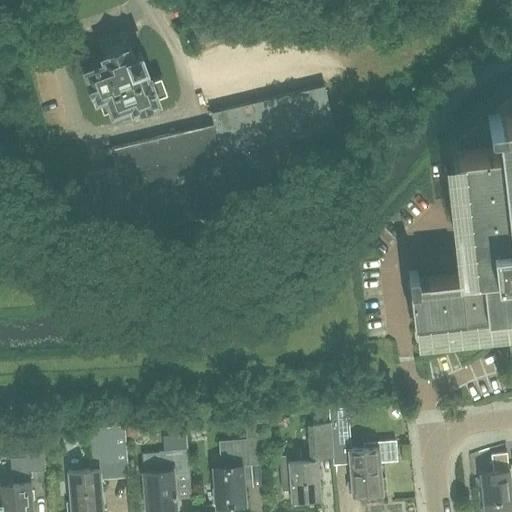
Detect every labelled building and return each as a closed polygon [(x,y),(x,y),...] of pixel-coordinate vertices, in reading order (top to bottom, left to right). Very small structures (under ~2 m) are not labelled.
[(227,9),(204,17),(211,40),(235,32),(227,9)] [(134,55),(131,46),(127,37),(126,37),(123,31),(98,40),(100,47),(99,47),(104,61),(84,68),(95,100),(97,99),(103,115),(130,105),(132,110),(158,100),(157,96),(167,93),(160,75),(151,78),(149,75),(147,75),(144,67),(145,66),(140,52),(134,55)] [(214,124),(194,128),(112,147),(116,167),(88,174),(99,220),(127,214),(132,233),(270,201),(257,147),(335,129),(324,84),(211,111),(214,124)] [(417,270),(408,271),(409,275),(409,280),(414,328),(506,317),(506,316),(511,315),(511,112),(488,116),(489,125),(497,124),(499,145),(455,150),(469,271),(472,270),(472,273),(459,274),(418,279),(417,270)] [(346,408),(329,409),(330,421),(332,454),(344,453),(342,430),(348,429),(346,408)] [(261,464),(257,413),(244,414),(246,438),(219,441),(221,465),(214,466),(217,506),(245,504),(241,465),(261,464)] [(317,458),(333,456),(332,454),(330,421),(313,422),(313,423),(316,457),(288,459),(288,455),(281,455),(284,483),(291,483),(293,499),(320,497),(317,458)] [(102,511),(100,475),(128,473),(125,426),(88,428),(91,463),(90,463),(90,468),(68,470),(71,501),(67,502),(67,511),(102,511)] [(32,511),(29,470),(45,469),(42,432),(26,433),(27,456),(10,457),(12,482),(0,482),(0,511),(32,511)] [(350,448),(349,449),(350,462),(351,478),(352,489),(352,495),(383,492),(383,489),(387,489),(386,477),(382,478),(381,461),(396,460),(395,440),(377,441),(377,446),(365,447),(350,448)] [(173,473),(189,471),(187,449),(158,451),(159,469),(143,470),(146,511),(176,509),(173,473)] [(483,501),(511,497),(511,494),(507,452),(491,453),(493,471),(480,473),(483,501)] [(511,511),(511,497),(483,501),(484,511),(511,511)]
